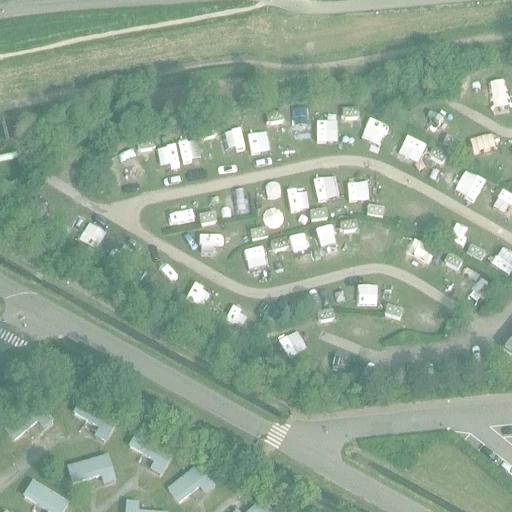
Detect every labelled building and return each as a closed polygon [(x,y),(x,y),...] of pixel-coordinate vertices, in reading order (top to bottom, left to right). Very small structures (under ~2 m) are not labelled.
[(357,110),(349,111),(349,120),(357,120),(357,110)] [(349,111),(341,111),(342,120),(349,120),(349,111)] [(280,114),(272,115),(274,124),(282,123),(280,114)] [(272,115),(265,116),(267,125),(274,124),(272,115)] [(214,129),(206,131),(208,139),(216,137),(214,129)] [(206,131),(198,133),(200,141),(208,139),(206,131)] [(394,151),(405,155),(413,135),(403,131),(394,151)] [(446,139),(442,148),(449,151),(453,142),(446,139)] [(150,141),(143,142),(144,152),(152,151),(150,141)] [(143,142),(135,144),(137,153),(144,152),(143,142)] [(453,142),(449,151),(456,155),(460,146),(453,142)] [(432,150),(427,157),(434,161),(439,154),(432,150)] [(439,154),(434,161),(441,166),(445,158),(439,154)] [(454,160),(446,177),(464,186),(472,169),(454,160)] [(367,208),(365,217),(373,219),(374,209),(367,208)] [(374,209),(373,219),(380,220),(382,211),(374,209)] [(323,212),(316,213),(318,222),(325,222),(323,212)] [(316,213),(309,214),(310,223),(318,222),(316,213)] [(213,216),(205,218),(207,227),(214,225),(213,216)] [(205,218),(197,219),(199,228),(207,227),(205,218)] [(354,223),(346,224),(348,233),(355,232),(354,223)] [(50,229),(49,232),(55,236),(60,228),(53,224),(50,229)] [(346,224),(339,225),(340,234),(348,233),(346,224)] [(60,228),(55,236),(61,239),(63,236),(66,231),(60,228)] [(264,231),(256,233),(258,242),(266,240),(264,231)] [(256,233),(249,234),(251,243),(258,242),(256,233)] [(511,242),(499,239),(494,257),(511,262),(511,258),(511,242)] [(284,241),(277,242),(279,251),(286,249),(284,241)] [(277,242),(269,244),(271,253),(279,251),(277,242)] [(469,248),(465,257),(472,260),(476,251),(469,248)] [(476,251),(472,260),(479,264),(483,255),(476,251)] [(448,256),(443,264),(450,268),(455,260),(448,256)] [(455,260),(450,268),(457,272),(461,264),(455,260)] [(128,272),(126,274),(133,278),(137,270),(131,266),(128,272)] [(137,270),(133,278),(139,282),(141,279),(144,274),(137,270)] [(204,314),(204,316),(210,319),(214,311),(208,307),(204,314)] [(386,308),(383,317),(390,319),(393,310),(386,308)] [(393,310),(390,319),(397,321),(400,312),(393,310)] [(214,311),(210,319),(216,322),(217,321),(221,314),(214,311)] [(331,311),(323,313),(325,322),(332,321),(331,311)] [(323,313),(316,314),(317,324),(325,322),(323,313)] [(511,335),(499,350),(507,356),(507,363),(511,366),(511,335)] [(300,357),(296,366),(303,369),(307,361),(300,357)] [(307,361),(303,369),(309,372),(313,364),(307,361)] [(121,420),(81,396),(70,414),(93,428),(86,439),(104,449),(121,420)] [(34,397),(0,426),(0,428),(13,444),(33,427),(41,436),(56,423),(34,397)] [(177,451),(138,427),(126,445),(149,459),(143,469),(160,480),(177,451)] [(108,454),(63,467),(69,488),(95,480),(98,492),(117,486),(108,454)] [(198,461),(162,491),(176,508),(196,491),(204,500),(219,488),(198,461)] [(63,511),(70,501),(30,478),(19,496),(42,510),(40,511),(63,511)] [(277,511),(278,511),(263,496),(245,511),(242,511),(235,504),(226,511),(277,511)] [(120,511),(151,511),(140,511),(141,499),(121,498),(120,511)]
